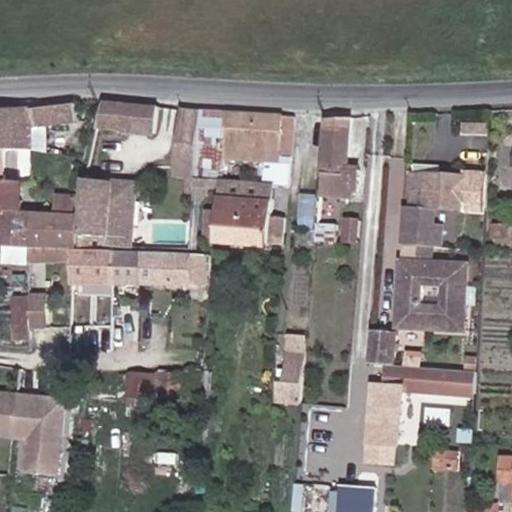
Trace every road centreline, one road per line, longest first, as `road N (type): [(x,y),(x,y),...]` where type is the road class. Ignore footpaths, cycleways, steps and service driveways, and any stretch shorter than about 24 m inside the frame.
road 1 (residential): [(0,91),(65,81),(511,93)]
road 2 (unknown): [(385,93),(351,469)]
